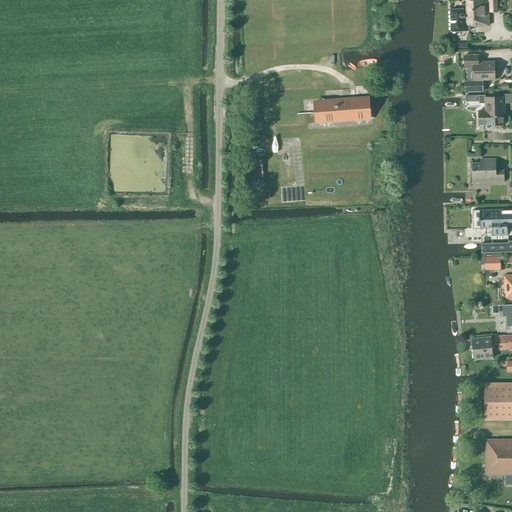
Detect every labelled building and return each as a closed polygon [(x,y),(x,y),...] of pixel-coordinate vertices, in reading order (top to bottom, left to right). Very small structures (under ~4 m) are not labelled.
[(450,9),(451,32),(468,31),(468,26),(488,25),(488,12),(497,12),(496,0),(466,0),(467,9),(450,9)] [(495,80),(494,62),(478,62),(478,55),(464,55),(464,67),(473,67),(473,80),(495,80)] [(478,110),(478,125),(505,124),(504,110),(502,110),(502,97),(485,97),(485,95),(479,95),(469,96),(469,100),(479,99),(479,103),(485,103),(485,110),(478,110)] [(344,102),(317,103),(318,113),(334,112),(335,121),(355,120),(355,113),(363,113),(363,110),(365,110),(365,109),(363,109),(362,101),(350,101),(344,101),(344,102)] [(496,170),(496,158),(480,158),(480,162),(471,163),(472,183),(504,182),(504,169),(496,170)] [(511,210),(480,211),(480,229),(493,228),(494,235),(508,235),(508,228),(511,227),(511,210)] [(511,252),(511,240),(509,241),(509,242),(481,243),(482,253),(511,252)] [(484,270),(501,269),(500,256),(484,257),(484,270)] [(511,329),(511,305),(509,305),(499,305),(499,317),(505,317),(505,330),(511,329)] [(511,349),(511,335),(504,336),(504,335),(472,338),(474,360),(493,358),(492,351),(511,349)] [(511,419),(511,383),(485,383),(485,420),(511,419)] [(511,439),(485,439),(485,475),(511,474),(511,439)]
